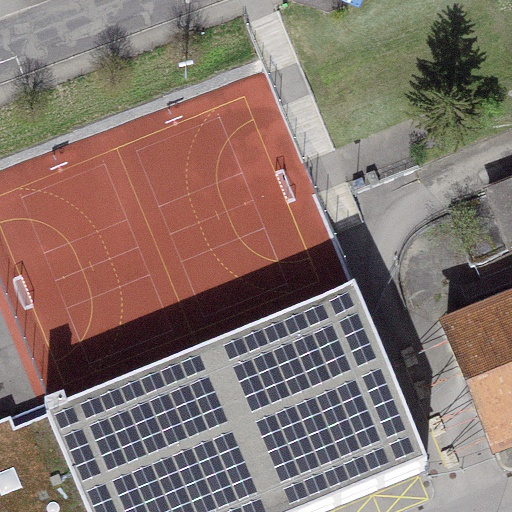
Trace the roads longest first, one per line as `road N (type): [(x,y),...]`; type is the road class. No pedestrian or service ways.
road 1 (residential): [(475,507),(388,314),(374,244),(400,201),(511,151)]
road 2 (residential): [(0,49),(136,0)]
